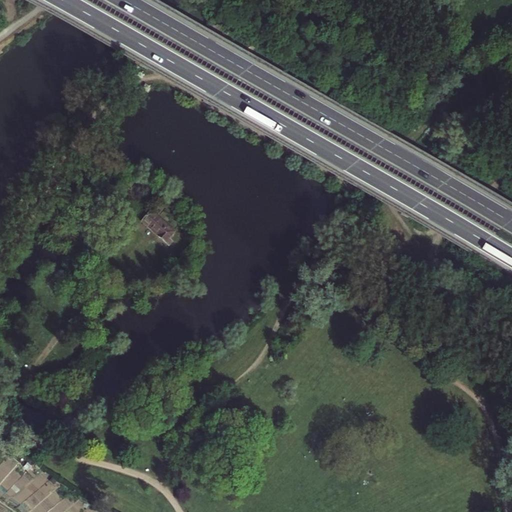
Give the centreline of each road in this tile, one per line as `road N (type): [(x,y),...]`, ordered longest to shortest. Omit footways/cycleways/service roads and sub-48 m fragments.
road 1 (motorway): [(59,0),(511,258)]
road 2 (motorway): [(511,223),(119,0)]
